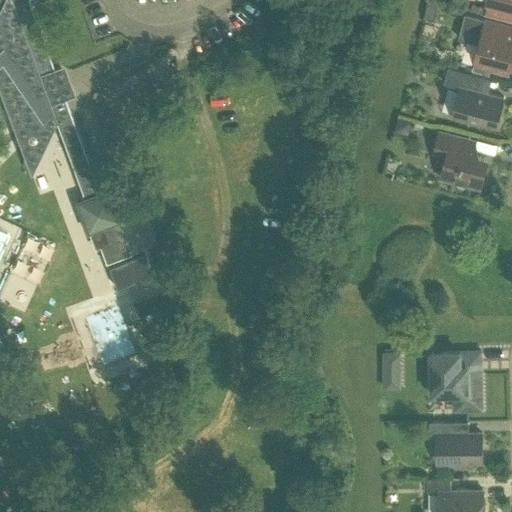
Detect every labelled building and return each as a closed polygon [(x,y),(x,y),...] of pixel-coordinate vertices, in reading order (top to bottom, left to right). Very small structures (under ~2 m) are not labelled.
[(25,0),(13,5),(11,0),(0,0),(0,92),(31,176),(56,123),(83,197),(75,200),(87,233),(89,233),(94,249),(100,247),(106,263),(130,254),(159,244),(145,208),(117,218),(107,190),(100,192),(28,0),(25,0)] [(511,0),(487,0),(487,1),(484,16),(511,22),(511,0)] [(434,20),(437,4),(427,2),(424,18),(434,20)] [(461,31),(459,38),(479,43),(476,55),(472,70),(490,75),(490,71),(509,75),(511,65),(511,64),(511,25),(499,22),(485,19),(465,14),(461,31)] [(496,128),(504,97),(478,90),(481,76),(448,67),(444,83),(460,87),(452,116),(496,128)] [(397,117),(393,131),(395,132),(408,135),(411,122),(399,118),(397,117)] [(488,158),(466,152),(469,140),(439,132),(435,145),(448,149),(441,177),(452,180),(457,185),(464,187),(467,184),(480,187),(488,158)] [(144,253),(108,267),(110,270),(117,288),(152,275),(144,253)] [(431,352),(431,365),(432,393),(455,393),(455,409),(481,409),(481,351),(441,351),(431,352)] [(402,374),(402,354),(383,354),(383,374),(402,374)] [(444,433),(444,422),(430,422),(430,435),(437,434),(437,462),(452,461),(452,468),(471,468),(471,461),(482,461),(482,433),(444,433)] [(427,490),(439,490),(439,511),(482,511),(483,489),(451,490),(451,478),(427,478),(427,490)]
